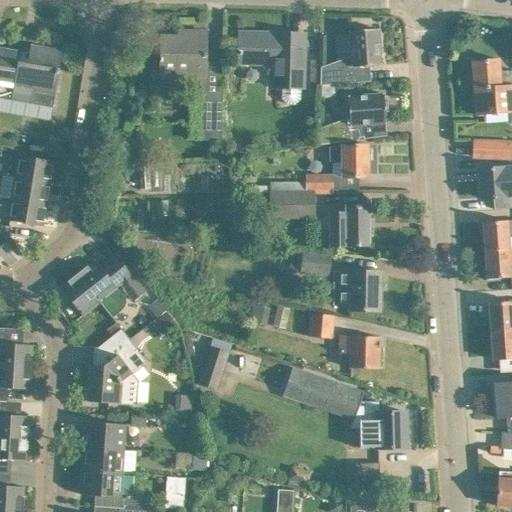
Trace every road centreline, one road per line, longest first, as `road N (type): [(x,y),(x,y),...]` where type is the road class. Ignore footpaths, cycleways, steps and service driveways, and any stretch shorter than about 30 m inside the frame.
road 1 (residential): [(459,511),(424,0)]
road 2 (residential): [(18,281),(70,231),(109,0)]
road 3 (residential): [(48,511),(57,349),(18,281)]
